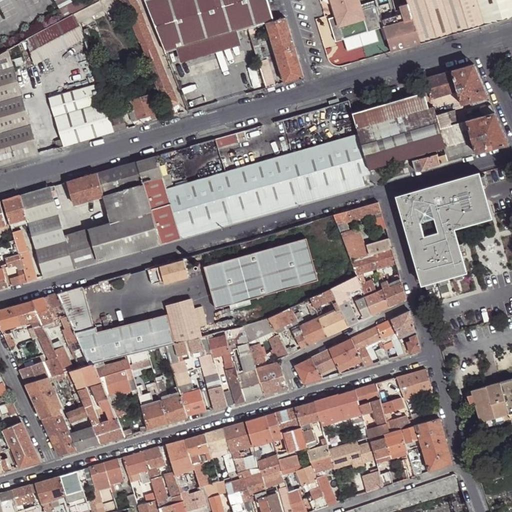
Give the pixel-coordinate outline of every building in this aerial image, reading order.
[(54,0),(58,7),(65,19),(74,15),(88,7),(85,0),(54,0)] [(106,13),(118,6),(114,0),(104,0),(100,3),(105,11),(106,13)] [(135,0),(123,0),(145,52),(144,52),(166,102),(165,102),(167,106),(169,104),(177,101),(135,0)] [(266,23),(275,21),(268,0),(143,0),(158,37),(164,51),(184,46),(188,55),(241,40),(239,31),(248,29),(255,27),(258,26),(266,23)] [(333,0),(338,16),(329,19),(336,41),(382,28),(385,40),(388,39),(384,27),(382,21),(378,7),(377,4),(376,0),(333,0)] [(392,52),(420,43),(406,0),(392,0),(393,3),(398,1),(402,15),(404,21),(396,23),(394,24),(384,27),(388,39),(392,52)] [(406,0),(420,43),(486,22),(479,0),(406,0)] [(511,0),(479,0),(486,22),(510,15),(511,14),(511,0)] [(74,15),(79,23),(105,11),(100,3),(99,1),(88,7),(74,15)] [(378,7),(382,21),(392,18),(388,4),(378,7)] [(84,38),(82,31),(80,26),(79,23),(74,15),(65,19),(27,39),(34,60),(35,63),(84,38)] [(382,21),(384,27),(394,24),(396,23),(394,17),(392,18),(382,21)] [(304,77),(286,18),(275,21),(266,23),(267,26),(285,83),(304,77)] [(256,31),(260,30),(258,26),(255,27),(248,29),(253,44),(258,43),(259,43),(256,31)] [(84,38),(84,39),(91,37),(88,29),(82,31),(84,38)] [(254,49),(258,61),(262,60),(260,52),(261,52),(258,43),(253,44),(254,49)] [(178,58),(188,55),(184,46),(164,51),(165,53),(175,50),(178,58)] [(0,164),(38,154),(8,50),(6,50),(0,53),(0,164)] [(93,66),(94,71),(108,67),(105,62),(93,66)] [(471,102),(488,96),(474,64),(452,70),(459,91),(462,100),(463,104),(471,102)] [(266,88),(275,85),(271,73),(269,74),(266,66),(259,68),(266,88)] [(459,91),(452,70),(426,78),(432,99),(459,91)] [(96,75),(99,86),(100,89),(109,87),(105,73),(96,75)] [(59,148),(114,132),(110,121),(109,116),(100,89),(99,86),(49,100),(61,137),(56,140),(59,148)] [(369,168),(380,165),(442,147),(446,146),(440,128),(434,108),(429,110),(429,108),(424,92),(353,112),(359,134),(369,168)] [(135,126),(156,120),(149,96),(133,100),(128,102),(135,126)] [(479,107),(491,103),(488,96),(471,102),(473,106),(474,110),(478,108),(479,107)] [(167,106),(165,102),(164,102),(169,116),(174,115),(169,104),(167,106)] [(495,112),(491,103),(479,107),(482,116),(495,112)] [(110,121),(123,117),(121,112),(109,116),(110,121)] [(472,138),(477,153),(508,143),(495,112),(482,116),(467,121),(472,138)] [(114,132),(127,128),(123,117),(110,121),(114,132)] [(472,138),(467,121),(440,128),(446,146),(472,138)] [(238,132),(217,138),(220,147),(240,142),(238,132)] [(359,134),(351,137),(361,175),(370,173),(369,168),(359,134)] [(173,188),(167,190),(180,237),(364,185),(361,175),(351,137),(173,188)] [(444,154),(446,161),(477,153),(472,138),(446,146),(442,147),(444,154)] [(416,170),(440,163),(438,156),(437,153),(412,159),(416,170)] [(438,156),(440,163),(446,161),(444,154),(438,156)] [(157,155),(68,182),(74,205),(104,196),(112,221),(71,233),(64,235),(73,267),(180,237),(167,190),(163,176),(157,155)] [(370,173),(373,182),(384,179),(380,165),(369,168),(370,173)] [(361,175),(364,185),(373,182),(370,173),(361,175)] [(397,196),(422,283),(425,283),(434,280),(440,279),(448,276),(454,275),(462,272),(466,271),(460,250),(458,244),(453,228),(491,217),(482,185),(480,176),(479,173),(397,196)] [(169,175),(163,176),(167,190),(173,188),(169,175)] [(50,187),(21,195),(27,218),(29,223),(44,276),(73,267),(64,235),(53,197),(60,195),(57,185),(50,187)] [(21,195),(4,200),(11,223),(27,218),(21,195)] [(378,201),(335,214),(347,247),(363,242),(358,227),(348,230),(345,221),(374,213),(376,218),(382,216),(378,201)] [(382,216),(376,218),(379,230),(386,228),(382,216)] [(27,218),(11,223),(12,228),(29,223),(27,218)] [(20,253),(27,251),(21,230),(13,231),(14,234),(20,253)] [(6,243),(9,252),(10,256),(20,253),(14,234),(4,238),(6,243)] [(209,261),(210,265),(205,266),(217,308),(232,304),(233,308),(253,302),(252,298),(317,279),(317,277),(319,277),(308,238),(306,238),(306,237),(220,263),(218,258),(209,261)] [(370,254),(372,254),(392,247),(389,238),(367,245),(370,254)] [(347,247),(352,259),(367,255),(363,242),(347,247)] [(0,245),(3,253),(9,252),(6,243),(0,245)] [(372,254),(377,269),(381,280),(383,280),(380,268),(396,263),(392,247),(372,254)] [(25,273),(27,281),(36,278),(28,250),(27,251),(20,253),(22,262),(25,273)] [(9,266),(22,262),(20,253),(10,256),(6,257),(9,266)] [(352,259),(357,274),(377,269),(372,254),(370,254),(367,255),(352,259)] [(189,276),(184,257),(148,267),(152,284),(164,281),(165,283),(189,276)] [(0,288),(9,286),(3,268),(0,268),(0,288)] [(18,283),(27,281),(25,273),(20,275),(21,278),(17,279),(18,283)] [(332,289),(331,290),(336,299),(341,296),(346,294),(361,287),(359,283),(357,276),(332,289)] [(370,279),(359,283),(361,287),(362,289),(365,296),(365,297),(375,292),(370,279)] [(382,284),(384,289),(390,306),(406,299),(402,282),(390,287),(388,281),(382,284)] [(76,298),(86,295),(83,286),(74,289),(76,298)] [(76,331),(95,326),(86,295),(76,298),(74,289),(57,293),(68,315),(76,331)] [(384,289),(375,292),(365,297),(370,310),(372,314),(390,306),(384,289)] [(319,294),(310,298),(315,307),(319,305),(336,299),(331,290),(319,294)] [(58,318),(62,317),(68,315),(57,293),(48,295),(58,318)] [(346,294),(341,296),(345,304),(350,302),(346,294)] [(56,319),(58,318),(48,295),(45,296),(56,319)] [(56,319),(45,296),(32,300),(41,317),(44,323),(56,319)] [(341,296),(336,299),(337,301),(340,306),(345,304),(341,296)] [(362,317),(363,318),(372,314),(370,310),(365,297),(365,296),(354,301),(362,317)] [(310,298),(291,308),(294,312),(308,306),(312,316),(317,314),(315,307),(310,298)] [(194,338),(202,335),(199,325),(207,323),(201,305),(194,307),(192,299),(167,306),(169,313),(178,342),(179,342),(194,338)] [(0,309),(0,325),(1,329),(6,328),(24,323),(32,320),(41,317),(32,300),(4,308),(0,309)] [(341,309),(350,325),(359,320),(350,302),(345,304),(340,306),(341,309)] [(315,307),(317,314),(319,317),(320,318),(325,317),(319,305),(315,307)] [(291,308),(284,310),(290,323),(296,319),(295,315),(294,312),(291,308)] [(337,310),(325,317),(320,318),(327,336),(350,325),(341,309),(337,310)] [(281,312),(287,324),(290,323),(284,310),(281,312)] [(410,311),(392,319),(397,331),(399,337),(415,329),(410,311)] [(269,318),(275,330),(287,324),(281,312),(269,318)] [(178,342),(169,313),(99,331),(97,325),(95,326),(76,331),(91,363),(94,363),(101,361),(126,354),(146,350),(156,347),(166,345),(178,342)] [(82,366),(91,363),(76,331),(68,315),(62,317),(67,327),(65,329),(82,366)] [(63,371),(65,371),(67,370),(57,349),(54,343),(46,326),(44,323),(41,317),(32,320),(57,374),(63,371)] [(320,318),(319,317),(300,326),(301,328),(308,345),(327,336),(320,318)] [(244,325),(249,341),(275,330),(269,318),(244,325)] [(287,324),(275,330),(276,332),(298,322),(298,321),(296,319),(290,323),(287,324)] [(397,331),(392,319),(377,326),(382,338),(384,344),(393,340),(399,337),(397,331)] [(6,328),(8,332),(26,327),(24,323),(6,328)] [(245,366),(255,363),(250,346),(249,341),(244,325),(235,327),(225,330),(226,334),(227,339),(237,337),(240,347),(245,366)] [(382,338),(377,326),(352,338),(359,355),(364,366),(373,363),(366,346),(382,338)] [(1,329),(10,347),(14,345),(14,344),(16,344),(13,339),(12,339),(8,332),(6,328),(1,329)] [(308,345),(301,328),(293,331),(302,348),(308,345)] [(208,340),(207,334),(202,335),(194,338),(215,410),(227,406),(224,393),(220,382),(218,374),(215,365),(213,357),(208,340)] [(230,349),(227,339),(226,334),(208,340),(213,357),(221,355),(231,352),(230,349)] [(421,349),(417,334),(411,337),(411,341),(409,343),(411,352),(421,349)] [(279,358),(289,354),(285,349),(278,335),(269,339),(274,350),(271,351),(275,357),(277,356),(278,360),(279,359),(279,358)] [(234,348),(240,347),(237,337),(227,339),(230,349),(234,348)] [(401,342),(399,337),(393,340),(399,356),(406,354),(405,351),(403,348),(399,349),(397,344),(401,342)] [(359,355),(352,338),(341,343),(330,349),(338,365),(351,358),(359,355)] [(54,343),(57,349),(65,346),(62,340),(54,343)] [(194,391),(179,342),(178,342),(166,345),(180,394),(194,391)] [(255,363),(255,365),(265,362),(263,355),(261,347),(260,343),(250,346),(255,363)] [(67,370),(69,369),(76,367),(65,346),(57,349),(67,370)] [(285,349),(289,354),(293,352),(292,348),(291,346),(285,349)] [(381,361),(389,359),(385,347),(376,350),(381,361)] [(338,365),(330,349),(312,357),(320,372),(338,365)] [(148,354),(146,350),(126,354),(127,358),(148,354)] [(221,355),(213,357),(215,365),(223,363),(222,360),(221,355)] [(356,368),(364,366),(359,355),(351,358),(354,364),(356,368)] [(320,372),(312,357),(295,365),(305,383),(322,378),(320,372)] [(103,366),(101,361),(94,363),(96,369),(101,380),(103,382),(104,386),(128,378),(130,385),(135,383),(127,358),(103,366)] [(340,370),(354,364),(351,358),(338,365),(340,370)] [(20,369),(27,384),(49,376),(43,362),(42,360),(24,368),(20,369)] [(43,362),(49,376),(53,375),(46,360),(43,362)] [(288,388),(280,361),(256,369),(264,395),(288,388)] [(96,369),(94,363),(91,363),(82,366),(79,367),(76,367),(69,369),(77,387),(85,385),(91,383),(98,381),(101,380),(96,369)] [(237,403),(245,401),(237,374),(236,368),(228,370),(237,403)] [(65,371),(81,407),(85,405),(77,387),(69,369),(67,370),(65,371)] [(264,395),(256,369),(241,373),(237,374),(245,401),(264,395)] [(411,397),(433,390),(426,369),(397,378),(409,409),(414,407),(411,397)] [(27,384),(43,418),(61,413),(60,410),(61,410),(60,407),(62,407),(50,379),(49,376),(27,384)] [(115,392),(117,392),(127,387),(127,386),(130,385),(128,378),(104,386),(107,392),(111,390),(114,390),(115,392)] [(511,378),(471,390),(472,395),(474,403),(480,422),(494,418),(503,416),(508,414),(511,413),(511,378)] [(162,379),(156,381),(160,392),(162,392),(166,391),(162,379)] [(394,379),(376,384),(381,399),(388,397),(399,393),(394,379)] [(104,386),(103,382),(99,383),(92,386),(104,411),(106,410),(110,420),(118,417),(107,392),(104,386)] [(0,395),(9,391),(5,383),(0,384),(0,395)] [(136,385),(135,383),(130,385),(127,386),(127,387),(129,392),(131,391),(137,389),(136,385)] [(376,384),(355,390),(360,405),(370,402),(373,401),(381,399),(376,384)] [(86,406),(93,404),(85,385),(77,387),(85,405),(86,406)] [(194,391),(180,394),(187,415),(206,409),(200,389),(196,390),(194,391)] [(126,436),(133,434),(131,428),(133,427),(117,392),(115,392),(114,390),(111,390),(107,392),(118,417),(126,436)] [(355,390),(340,394),(345,414),(352,412),(358,410),(361,409),(360,405),(355,390)] [(8,402),(13,401),(9,391),(0,395),(4,404),(8,402)] [(224,393),(227,406),(234,404),(231,391),(224,393)] [(399,393),(388,397),(390,402),(401,399),(399,393)] [(179,420),(188,418),(187,415),(180,394),(171,397),(179,420)] [(340,394),(315,401),(320,419),(320,421),(323,420),(343,414),(345,414),(340,394)] [(179,420),(171,397),(162,400),(163,403),(169,423),(179,420)] [(379,424),(387,422),(385,416),(385,413),(382,404),(381,399),(373,401),(375,409),(379,424)] [(390,402),(382,404),(385,413),(404,407),(402,399),(401,399),(390,402)] [(163,403),(162,400),(150,403),(151,406),(142,409),(149,429),(169,423),(163,403)] [(18,424),(22,422),(13,401),(8,402),(18,424)] [(315,401),(296,407),(301,425),(309,423),(320,419),(315,401)] [(370,402),(360,405),(361,409),(362,413),(365,412),(372,410),(370,402)] [(91,420),(94,426),(101,423),(93,404),(86,406),(89,415),(91,420)] [(71,422),(89,415),(86,406),(85,405),(81,407),(67,413),(71,422)] [(296,407),(274,413),(280,434),(283,434),(286,433),(285,432),(301,427),(301,425),(296,407)] [(417,425),(440,418),(437,407),(432,408),(418,413),(411,415),(414,425),(417,425)] [(60,455),(78,449),(71,434),(61,413),(43,418),(60,455)] [(274,413),(266,415),(272,436),(277,435),(280,434),(274,413)] [(343,414),(323,420),(325,424),(344,419),(343,414)] [(257,445),(273,440),(272,436),(266,415),(247,421),(254,446),(257,445)] [(402,428),(402,429),(410,427),(406,416),(392,420),(387,422),(388,424),(390,432),(402,428)] [(101,443),(126,436),(118,417),(110,420),(101,423),(94,426),(101,443)] [(453,463),(440,418),(417,425),(420,437),(430,471),(453,463)] [(367,439),(369,438),(367,430),(366,427),(365,422),(364,420),(359,421),(366,439),(367,439)] [(247,421),(224,428),(230,447),(232,451),(240,450),(254,446),(247,421)] [(40,460),(22,422),(18,424),(5,429),(6,431),(20,463),(22,466),(40,460)] [(302,431),(311,429),(309,423),(301,425),(301,427),(302,431)] [(369,438),(384,434),(390,432),(388,424),(380,426),(367,430),(369,438)] [(420,437),(417,425),(414,425),(410,427),(402,429),(403,433),(406,442),(417,438),(420,437)] [(78,449),(101,443),(94,426),(88,427),(85,428),(82,430),(75,431),(71,434),(78,449)] [(291,452),(306,447),(307,447),(306,444),(302,431),(301,427),(285,432),(286,433),(287,435),(287,438),(291,452)] [(224,428),(205,433),(210,450),(211,452),(230,447),(224,428)] [(385,438),(403,433),(402,429),(402,428),(390,432),(384,434),(385,438)] [(302,431),(306,444),(314,442),(311,429),(302,431)] [(205,433),(186,439),(190,449),(191,456),(200,453),(210,450),(205,433)] [(376,458),(408,449),(407,446),(406,442),(403,433),(385,438),(371,442),(376,458)] [(273,440),(275,446),(281,444),(279,440),(277,435),(272,436),(273,440)] [(186,439),(166,444),(170,455),(178,453),(181,452),(190,449),(186,439)] [(334,468),(362,460),(358,446),(359,445),(358,441),(329,450),(330,456),(334,467),(334,468)] [(363,462),(376,458),(371,442),(368,443),(359,445),(358,446),(362,460),(363,462)] [(312,461),(330,456),(329,450),(327,445),(324,446),(308,451),(311,461),(312,461)] [(161,446),(152,448),(157,467),(166,464),(161,446)] [(230,447),(211,452),(212,455),(212,457),(232,452),(232,451),(230,447)] [(150,477),(154,476),(159,474),(157,467),(152,448),(143,451),(149,470),(149,472),(151,476),(150,477)] [(191,456),(190,449),(181,452),(185,463),(193,461),(191,456)] [(377,464),(409,454),(408,449),(376,458),(377,464)] [(240,450),(232,451),(232,452),(234,458),(240,457),(240,450)] [(143,451),(123,457),(129,475),(149,470),(143,451)] [(256,469),(260,468),(258,462),(255,451),(252,453),(256,469)] [(178,453),(170,455),(174,469),(175,472),(183,469),(178,453)] [(200,453),(191,456),(193,461),(193,462),(201,460),(202,460),(202,457),(200,453)] [(280,463),(282,470),(301,465),(297,454),(279,460),(280,463)] [(261,469),(280,463),(279,460),(278,455),(262,461),(258,462),(260,468),(261,469)] [(316,472),(334,467),(330,456),(312,461),(316,472)] [(6,470),(12,468),(8,457),(2,459),(6,470)] [(237,470),(237,472),(247,470),(243,457),(240,457),(234,458),(234,460),(237,470)] [(112,460),(104,462),(109,478),(123,475),(119,458),(112,460)] [(407,478),(415,475),(410,458),(402,460),(407,478)] [(234,460),(230,461),(226,462),(229,472),(237,470),(234,460)] [(193,461),(185,463),(187,471),(195,468),(195,466),(194,463),(193,462),(193,461)] [(97,464),(90,467),(94,483),(109,478),(104,462),(97,464)] [(202,486),(205,485),(211,484),(209,478),(204,463),(202,463),(195,466),(195,468),(199,479),(201,486),(202,486)] [(276,478),(284,476),(282,470),(280,463),(261,469),(262,473),(264,482),(276,478)] [(384,486),(394,483),(390,471),(388,471),(386,464),(378,466),(379,470),(384,486)] [(307,511),(309,511),(301,489),(305,487),(304,486),(297,471),(299,470),(302,469),(301,465),(282,470),(284,476),(285,481),(286,485),(291,500),(294,510),(294,511),(307,511)] [(304,486),(318,480),(312,465),(302,469),(299,470),(297,471),(304,486)] [(80,469),(60,475),(67,495),(68,501),(70,510),(71,511),(80,511),(78,504),(87,501),(79,474),(81,473),(80,469)] [(178,482),(178,485),(186,482),(183,469),(175,472),(178,482)] [(243,474),(245,478),(251,476),(249,469),(247,470),(237,472),(239,475),(243,474)] [(129,475),(130,482),(151,476),(149,472),(149,470),(129,475)] [(364,493),(384,486),(379,470),(371,473),(373,481),(365,484),(366,488),(364,490),(364,493)] [(166,475),(168,485),(178,482),(175,472),(166,475)] [(220,481),(224,480),(239,475),(237,472),(218,477),(220,481)] [(266,489),(265,487),(264,482),(262,473),(251,476),(245,478),(249,494),(266,489)] [(343,500),(351,497),(344,473),(336,475),(337,477),(343,500)] [(60,475),(44,480),(50,499),(53,498),(63,495),(67,495),(60,475)] [(211,484),(217,482),(220,481),(218,477),(218,475),(209,478),(211,484)] [(329,505),(337,502),(337,501),(326,475),(318,477),(322,487),(325,494),(329,505)] [(159,508),(170,505),(161,476),(154,478),(151,479),(155,495),(157,499),(159,508)] [(109,478),(94,483),(96,490),(108,486),(111,486),(110,485),(110,484),(110,482),(109,478)] [(251,500),(249,494),(245,478),(235,481),(233,481),(236,493),(242,492),(244,501),(251,500)] [(265,487),(277,483),(276,478),(264,482),(265,487)] [(43,503),(46,502),(51,501),(50,499),(44,480),(36,482),(43,503)] [(220,494),(227,492),(225,483),(224,480),(220,481),(217,482),(220,494)] [(304,486),(305,487),(306,491),(320,485),(318,480),(304,486)] [(231,505),(241,503),(244,501),(242,492),(236,493),(233,481),(225,483),(227,492),(231,505)] [(173,504),(183,501),(182,496),(181,492),(178,485),(178,482),(168,485),(173,504)] [(178,485),(181,492),(188,490),(189,490),(187,483),(186,482),(178,485)] [(210,497),(220,494),(217,482),(211,484),(205,485),(208,497),(210,497)] [(117,483),(110,485),(111,486),(112,489),(113,492),(115,491),(119,490),(117,483)] [(31,484),(12,489),(17,504),(17,505),(23,503),(36,500),(31,484)] [(207,505),(210,504),(208,497),(205,485),(202,486),(203,490),(207,505)] [(294,511),(294,510),(291,500),(286,485),(281,487),(288,511),(294,511)] [(311,500),(325,494),(322,487),(311,491),(313,495),(310,496),(311,500)] [(12,489),(0,492),(0,509),(2,509),(8,507),(17,504),(12,489)] [(186,511),(207,505),(203,490),(199,491),(189,494),(182,496),(183,501),(186,511)] [(272,511),(282,511),(277,492),(268,495),(272,511)] [(95,505),(97,511),(103,511),(98,494),(93,496),(94,499),(95,505)] [(224,511),(220,494),(210,497),(213,511),(224,511)] [(315,510),(329,505),(325,494),(311,500),(315,510)] [(263,511),(272,511),(268,495),(259,497),(263,511)] [(160,511),(159,508),(157,499),(147,502),(137,505),(139,511),(160,511)] [(186,511),(183,501),(173,504),(170,505),(159,508),(160,511),(186,511)] [(233,511),(234,511),(243,510),(241,503),(231,505),(233,511)]
